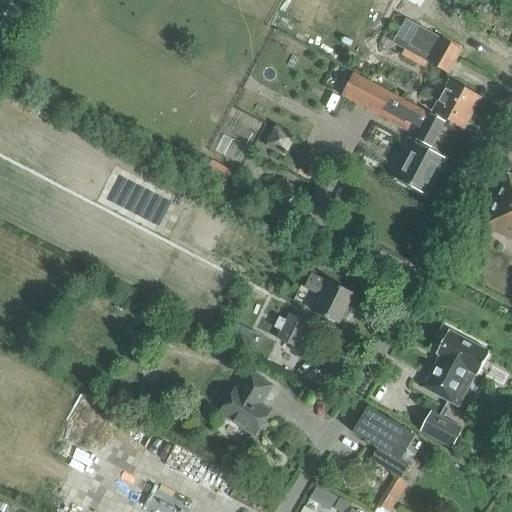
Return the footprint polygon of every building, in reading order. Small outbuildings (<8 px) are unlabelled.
[(393,44),(448,73),(460,51),(405,21),(393,44)] [(444,122),(353,75),(342,97),(407,131),(410,125),(421,131),(416,140),(420,142),(418,146),(415,144),(396,180),(425,195),(443,159),(426,150),(428,146),(430,148),(444,122)] [(479,98),(450,82),(433,112),(463,128),(479,98)] [(265,143),(282,158),(297,141),(279,126),(265,143)] [(511,176),(508,174),(483,226),(511,240),(511,176)] [(278,203),(272,199),(267,206),(274,210),(278,203)] [(321,297),(313,312),(338,324),(353,294),(328,282),(328,283),(310,275),(304,289),(321,297)] [(279,317),(274,328),(280,331),(276,339),(295,348),(297,349),(309,324),(288,313),(285,320),(279,317)] [(255,347),(259,337),(238,326),(233,337),(255,347)] [(436,354),(440,356),(423,388),(458,407),(475,375),(477,376),(489,353),(448,331),(436,354)] [(235,389),(219,414),(254,436),(270,411),(261,405),(272,386),(249,372),(238,390),(235,389)] [(404,430),(368,408),(353,432),(378,447),(370,460),(401,479),(409,462),(399,456),(413,434),(405,428),(404,430)] [(430,412),(420,432),(452,449),(462,429),(430,412)] [(375,511),(389,511),(407,484),(395,476),(374,511),(375,511)] [(343,511),(348,511),(353,499),(316,488),(311,502),(343,511)]
